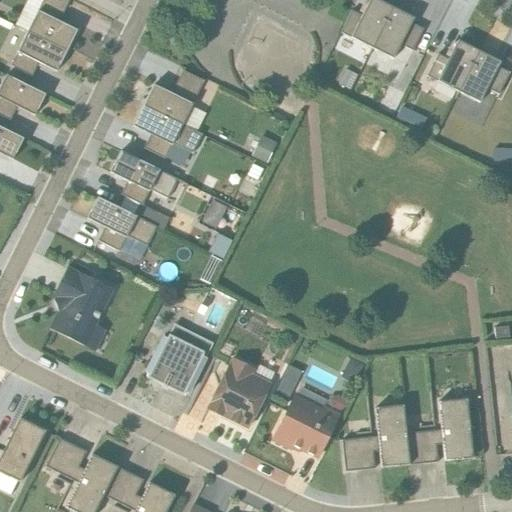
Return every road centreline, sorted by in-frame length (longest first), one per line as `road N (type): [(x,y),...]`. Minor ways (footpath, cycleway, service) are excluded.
road 1 (residential): [(511,3),(145,0),(0,288)]
road 2 (residential): [(0,356),(317,511)]
road 3 (residential): [(379,511),(511,499)]
